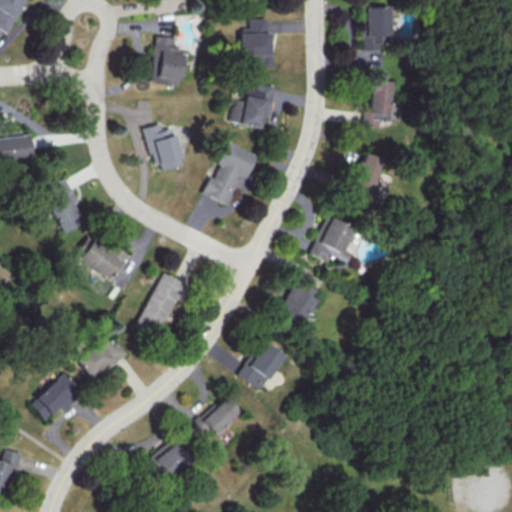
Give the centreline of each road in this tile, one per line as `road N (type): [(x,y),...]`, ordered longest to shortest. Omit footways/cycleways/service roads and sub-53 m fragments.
road 1 (residential): [(47,511),(86,448),(202,341),(292,177),(311,117),(313,0)]
road 2 (residential): [(244,266),(139,208),(116,185),(101,156),(92,87),(52,73),(0,74)]
